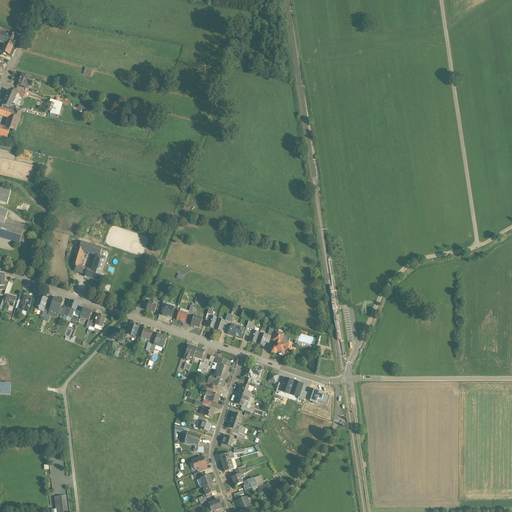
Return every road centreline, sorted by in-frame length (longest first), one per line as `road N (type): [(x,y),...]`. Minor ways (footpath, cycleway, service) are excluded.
road 1 (residential): [(0,267),(244,354)]
road 2 (track): [(440,0),(477,247)]
road 3 (track): [(477,247),(416,260),(402,271),(357,347)]
road 4 (residential): [(232,511),(212,449),(244,354)]
road 5 (unclassified): [(351,379),(511,382)]
road 6 (residential): [(264,511),(332,431),(336,381)]
road 7 (track): [(351,379),(370,511)]
